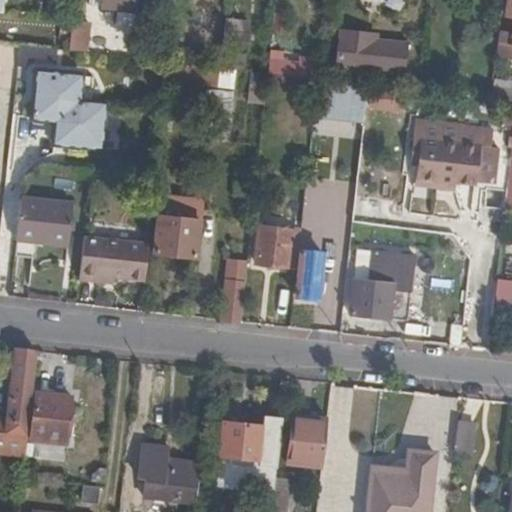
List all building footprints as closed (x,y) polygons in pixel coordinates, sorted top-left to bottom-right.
[(134,11),(134,0),(102,0),(102,8),(117,9),(134,11)] [(117,9),(116,22),(133,24),(134,11),(117,9)] [(87,53),(90,23),(72,21),(72,22),(69,51),(87,53)] [(248,28),(227,25),(223,66),(244,68),(248,28)] [(377,37),(338,31),(333,68),(404,78),(409,46),(377,42),(377,37)] [(20,47),(17,69),(26,69),(27,59),(54,61),(56,52),(20,47)] [(300,76),(300,59),(269,58),(268,75),(300,76)] [(143,61),(143,68),(167,70),(168,64),(146,61),(143,61)] [(177,67),(175,82),(217,86),(218,71),(177,67)] [(32,121),(55,123),(77,104),(80,78),(37,74),(32,121)] [(248,106),(264,108),(268,77),(252,75),(248,106)] [(511,96),(511,100),(511,83),(496,82),(495,92),(511,94),(511,96)] [(319,121),(363,123),(364,90),(320,88),(319,121)] [(203,113),(232,115),(233,91),(205,89),(203,113)] [(77,104),(55,123),(53,146),(100,150),(104,107),(77,104)] [(419,189),(421,190),(427,143),(416,142),(414,158),(422,160),(419,189)] [(427,143),(421,190),(437,192),(437,198),(456,199),(457,194),(475,195),(479,155),(471,154),(472,145),(442,142),(442,145),(427,143)] [(479,155),(475,195),(495,196),(500,157),(479,155)] [(155,167),(144,166),(143,176),(154,178),(155,167)] [(155,183),(145,182),(144,193),(154,194),(155,183)] [(20,200),(15,242),(68,248),(69,241),(69,236),(71,207),(20,200)] [(157,219),(153,255),(194,261),(199,224),(157,219)] [(293,231),(260,228),(256,266),(288,269),(293,231)] [(304,255),(315,256),(317,230),(306,229),(304,255)] [(145,283),(148,250),(81,242),(77,282),(92,283),(93,277),(112,280),(145,283)] [(406,324),(413,260),(397,258),(396,267),(392,267),(393,258),(372,254),(369,279),(375,280),(374,285),(352,283),(349,318),(406,324)] [(304,255),(301,255),(295,300),(317,302),(322,257),(315,256),(304,255)] [(228,267),(222,323),(240,325),(246,270),(228,267)] [(93,277),(92,283),(112,285),(112,280),(93,277)] [(511,280),(495,278),(491,308),(511,310),(511,280)] [(26,441),(36,353),(14,350),(5,424),(0,423),(0,453),(24,456),(26,441)] [(30,441),(64,445),(69,399),(52,397),(35,395),(30,441)] [(322,471),(327,422),(293,418),(289,455),(293,468),(322,471)] [(278,434),(271,420),(261,419),(261,428),(221,423),(215,483),(254,488),(254,492),(258,493),(255,511),(270,511),(274,479),(278,434)] [(476,427),(460,426),(457,454),(472,456),(476,427)] [(410,470),(374,466),(368,511),(430,511),(437,453),(412,450),(410,470)] [(194,506),(199,464),(146,457),(145,474),(131,472),(129,498),(134,498),(194,506)] [(81,486),(81,501),(98,502),(99,487),(81,486)]
